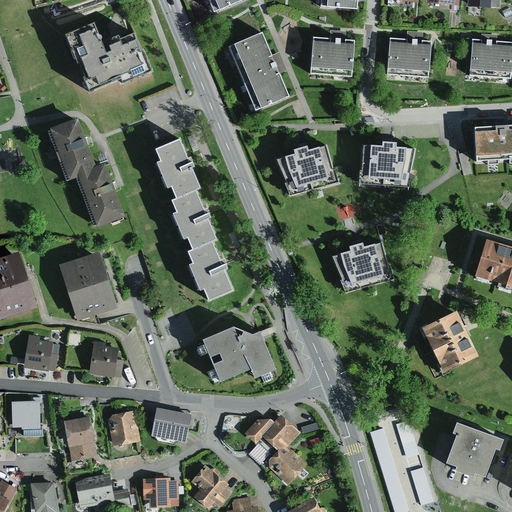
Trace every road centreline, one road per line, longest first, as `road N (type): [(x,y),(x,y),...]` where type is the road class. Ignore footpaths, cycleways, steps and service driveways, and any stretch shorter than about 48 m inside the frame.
road 1 (primary): [(329,381),(166,0)]
road 2 (residential): [(511,108),(370,114),(364,101),(372,0)]
road 3 (residential): [(215,402),(0,385)]
road 4 (primary): [(371,511),(329,381)]
